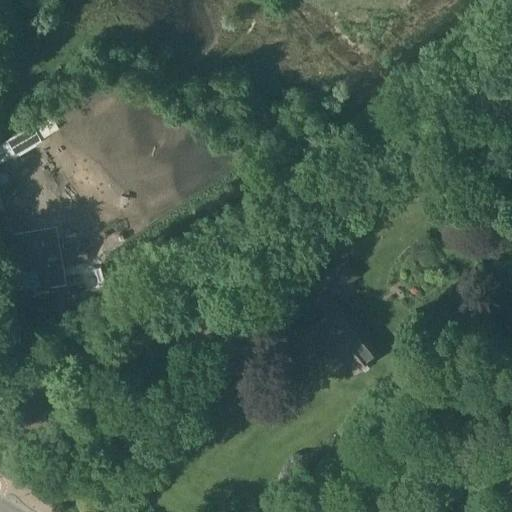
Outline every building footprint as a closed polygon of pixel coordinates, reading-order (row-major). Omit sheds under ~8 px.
[(5,141),(13,155),(40,139),(32,125),(5,141)] [(511,219),(510,218),(501,226),(505,230),(511,238),(511,219)] [(98,239),(85,243),(61,251),(65,265),(89,258),(102,254),(98,239)] [(14,270),(21,269),(25,291),(25,292),(54,287),(52,271),(47,247),(19,253),(18,253),(19,259),(19,260),(12,261),(13,268),(14,270)] [(343,263),(310,290),(328,312),(315,323),(268,336),(276,361),(333,344),(356,371),(380,351),(332,294),(354,276),(343,263)] [(217,287),(188,306),(204,329),(233,310),(217,287)] [(501,324),(484,320),(479,342),(497,346),(501,324)] [(476,511),(464,501),(454,511),(511,511),(511,510),(500,500),(489,511),(476,511)]
